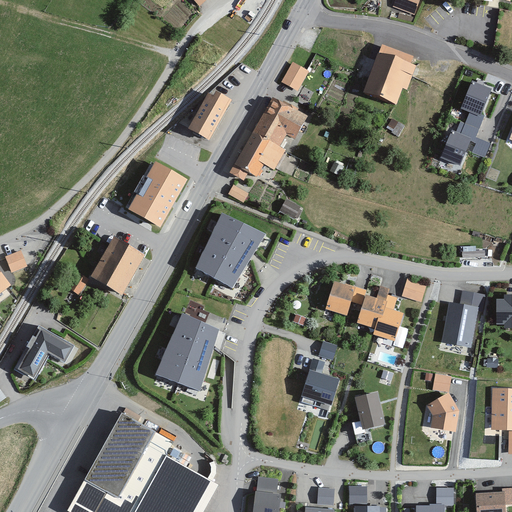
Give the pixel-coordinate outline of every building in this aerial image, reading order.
[(419,0),(394,0),(393,6),(414,14),(419,0)] [(411,64),(414,57),(381,44),(363,92),(397,105),(403,88),(408,90),(417,66),(411,64)] [(307,70),(292,61),(280,81),(295,90),(307,70)] [(472,81),(461,109),(470,112),(481,117),(482,114),(492,89),(472,81)] [(209,139),(231,100),(216,92),(214,95),(209,92),(189,128),(209,139)] [(309,116),(271,96),(252,131),(278,145),(285,133),(296,139),(309,116)] [(481,117),(470,112),(461,134),(472,138),(471,141),(477,143),(473,153),(485,158),(491,144),(476,137),(485,116),(482,114),(481,117)] [(471,141),(472,138),(461,134),(452,130),(440,157),(460,166),(471,141)] [(273,171),(284,149),(248,131),(230,165),(253,177),(260,164),(273,171)] [(153,160),(125,207),(159,226),(187,179),(153,160)] [(235,182),(229,193),(244,201),(250,190),(235,182)] [(298,218),(302,204),(285,198),(281,212),(298,218)] [(263,236),(223,215),(194,271),(234,292),(263,236)] [(144,254),(113,236),(89,275),(121,294),(144,254)] [(22,249),(6,255),(12,271),(28,265),(22,249)] [(427,283),(405,278),(400,297),(422,302),(427,283)] [(343,318),(352,289),(331,282),(322,311),(343,318)] [(482,294),(453,287),(439,346),(469,353),(482,294)] [(511,326),(511,293),(491,294),(492,327),(511,326)] [(380,302),(362,295),(353,323),(370,329),(380,302)] [(401,315),(381,308),(371,335),(391,342),(401,315)] [(222,330),(181,314),(157,376),(198,392),(222,330)] [(55,336),(41,329),(21,368),(35,375),(48,349),(65,358),(72,344),(55,336)] [(320,355),(334,358),(338,343),(324,340),(320,355)] [(341,380),(307,369),(299,397),(332,407),(341,380)] [(446,390),(448,376),(433,374),(431,388),(446,390)] [(511,428),(511,387),(490,387),(490,429),(511,428)] [(385,426),(378,392),(350,397),(357,432),(385,426)] [(457,410),(446,394),(423,405),(431,415),(429,427),(454,431),(457,410)] [(69,511),(125,511),(167,441),(118,412),(62,508),(69,511)] [(221,485),(162,455),(128,511),(215,511),(219,506),(221,485)] [(349,501),(368,502),(368,484),(350,484),(349,501)] [(335,503),(335,486),(319,486),(318,503),(335,503)] [(505,511),(503,490),(472,493),(474,511),(505,511)] [(280,511),(282,495),(251,492),(248,511),(280,511)]
